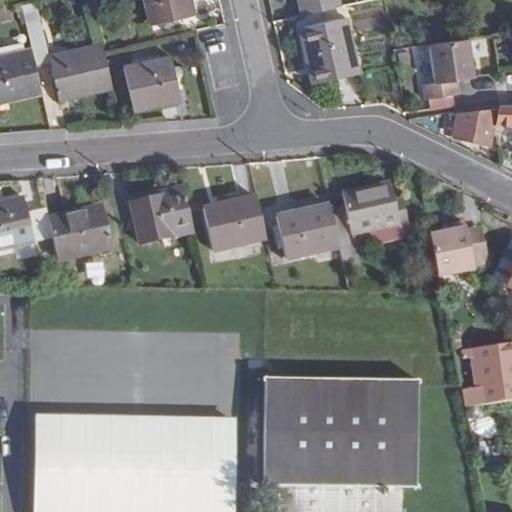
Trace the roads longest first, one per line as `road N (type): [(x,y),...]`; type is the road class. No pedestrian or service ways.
road 1 (residential): [(0,156),(278,134)]
road 2 (residential): [(278,134),(392,136),(511,193)]
road 3 (residential): [(0,303),(15,304),(11,511)]
road 4 (residential): [(278,134),(247,0)]
